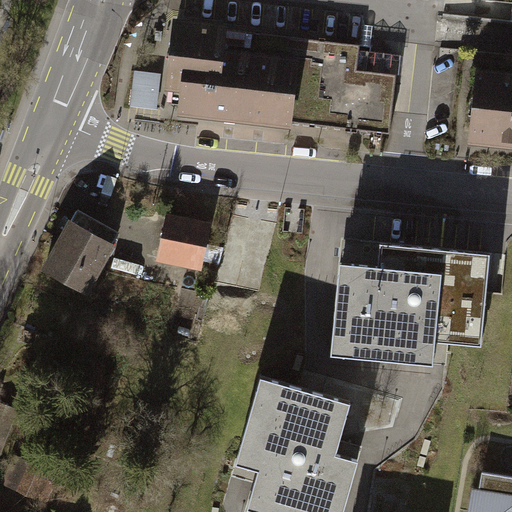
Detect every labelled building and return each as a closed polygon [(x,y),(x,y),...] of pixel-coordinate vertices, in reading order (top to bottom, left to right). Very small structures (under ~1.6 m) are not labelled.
[(304,122),(395,133),(402,77),(369,73),(372,46),(176,22),(166,106),(186,108),(184,123),(303,137),(304,122)] [(511,75),(481,72),(471,147),(511,152),(511,75)] [(163,75),(137,73),(133,110),(160,113),(163,75)] [(120,233),(80,210),(46,269),(86,292),(120,233)] [(210,225),(167,216),(160,256),(202,265),(210,225)] [(429,309),(435,248),(381,242),(378,265),(340,262),(332,353),(383,358),(388,305),(429,309)] [(388,305),(383,358),(433,363),(435,340),(482,345),(491,253),(435,248),(429,309),(388,305)] [(504,294),(510,254),(497,252),(492,292),(504,294)] [(285,459),(305,388),(261,376),(236,462),(259,468),(248,507),(264,511),(293,511),(307,465),(285,459)] [(307,465),(293,511),(343,511),(358,459),(336,452),(350,401),(305,388),(285,459),(307,465)] [(0,449),(15,410),(0,403),(0,449)] [(136,445),(126,439),(122,447),(132,452),(136,445)] [(57,474),(17,457),(5,483),(46,500),(57,474)] [(511,511),(511,476),(483,471),(475,511),(511,511)]
